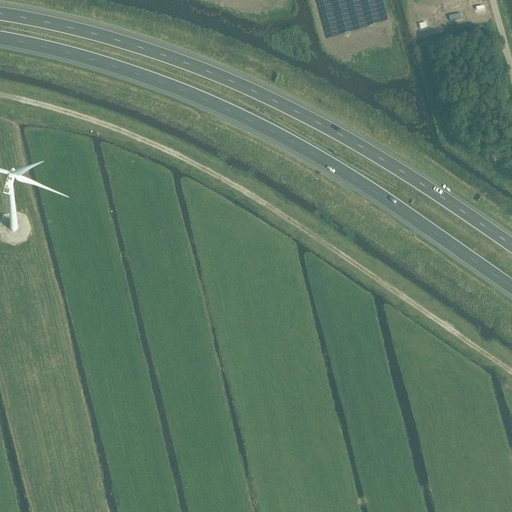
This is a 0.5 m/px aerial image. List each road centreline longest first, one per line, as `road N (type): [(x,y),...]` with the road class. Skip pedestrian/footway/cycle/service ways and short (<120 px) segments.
road 1 (track): [(511,374),(197,165),(97,122),(0,94)]
road 2 (trunk): [(0,39),(157,81),(269,130),(511,287)]
road 3 (trunk): [(511,247),(276,101),(101,36),(0,14)]
